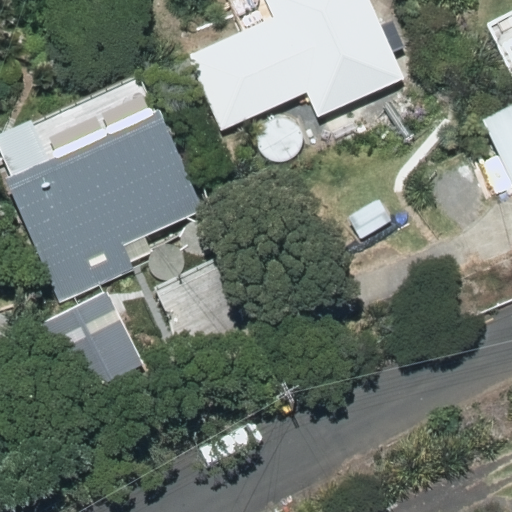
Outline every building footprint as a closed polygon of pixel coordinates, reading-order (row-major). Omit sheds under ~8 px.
[(305,82),(315,107),(403,69),(372,0),(271,0),(273,3),(186,42),(219,118),(305,82)] [(362,121),(354,100),(335,106),(342,128),(362,121)] [(201,206),(158,102),(8,168),(63,299),(133,269),(122,243),(201,206)] [(511,103),(481,120),(511,178),(511,103)] [(142,356),(111,288),(43,321),(75,388),(142,356)]
